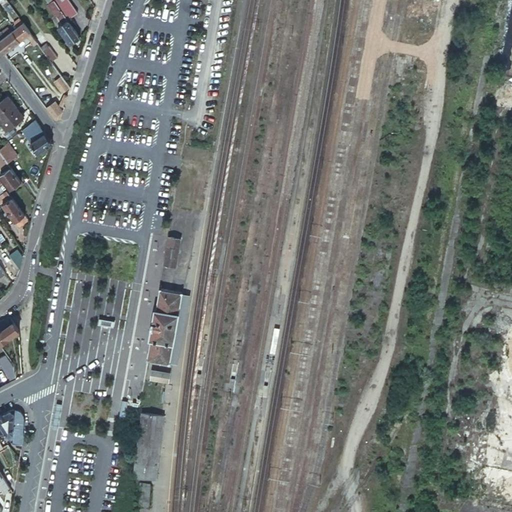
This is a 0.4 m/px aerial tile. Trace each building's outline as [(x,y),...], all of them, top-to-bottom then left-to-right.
[(70,43),(80,36),(54,0),(49,4),(58,16),(54,19),(70,43)] [(58,0),(63,6),(70,17),(77,13),(69,2),(67,0),(58,0)] [(15,28),(22,22),(19,18),(13,22),(15,24),(13,26),(15,28)] [(0,39),(0,47),(4,52),(27,35),(33,43),(35,41),(22,22),(15,28),(14,29),(13,30),(5,35),(0,39)] [(8,26),(2,31),(4,33),(5,35),(13,30),(11,27),(10,28),(8,26)] [(49,47),(43,51),(51,63),(57,59),(49,47)] [(67,84),(62,77),(58,80),(63,87),(67,84)] [(0,102),(0,120),(7,130),(23,118),(7,97),(0,102)] [(55,101),(46,108),(55,120),(60,120),(63,111),(55,101)] [(34,119),(21,130),(37,154),(51,143),(34,119)] [(3,145),(0,148),(0,151),(8,162),(15,157),(5,143),(3,145)] [(8,162),(0,151),(0,163),(4,170),(0,173),(11,188),(21,181),(8,162)] [(25,214),(4,184),(0,188),(0,199),(15,221),(25,214)] [(164,262),(175,264),(179,238),(169,236),(164,262)] [(10,255),(19,268),(21,259),(16,250),(10,255)] [(182,292),(160,287),(152,330),(151,337),(152,337),(147,358),(169,364),(182,292)] [(182,292),(169,364),(177,365),(190,293),(182,292)] [(0,320),(0,319),(0,330),(13,321),(10,316),(4,318),(7,323),(4,324),(0,320)] [(99,324),(114,327),(115,321),(100,318),(99,324)] [(0,342),(1,344),(20,330),(13,321),(0,330),(0,342)] [(280,327),(274,326),(270,350),(276,351),(280,327)] [(102,328),(85,338),(89,345),(106,336),(102,328)] [(5,349),(0,352),(0,362),(9,381),(15,378),(14,366),(13,363),(12,361),(11,359),(11,357),(10,356),(10,355),(8,353),(7,352),(6,350),(5,349)] [(167,372),(152,369),(151,373),(150,378),(166,381),(166,376),(167,372)] [(0,412),(0,422),(5,430),(13,442),(22,443),(22,442),(22,439),(23,434),(23,430),(24,427),(24,425),(24,422),(24,419),(24,417),(24,414),(24,413),(23,411),(22,410),(20,409),(19,408),(17,407),(16,407),(15,406),(14,406),(11,406),(8,408),(5,410),(0,412)] [(134,461),(157,465),(165,417),(142,413),(134,461)] [(150,470),(140,469),(135,504),(145,506),(150,470)] [(11,489),(0,471),(0,486),(4,493),(11,489)]
